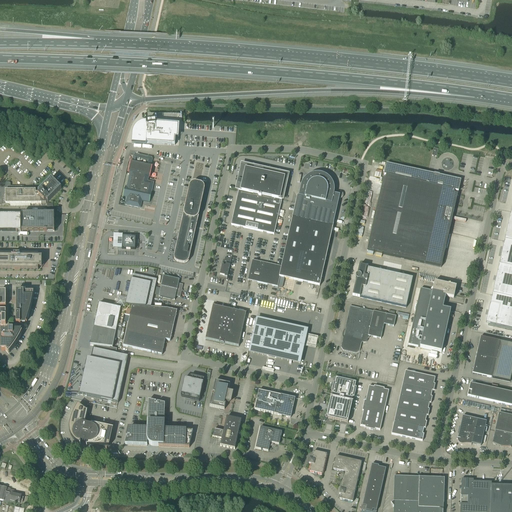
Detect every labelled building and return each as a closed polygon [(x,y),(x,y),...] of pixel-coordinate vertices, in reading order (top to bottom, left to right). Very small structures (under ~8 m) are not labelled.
[(146,143),(175,145),(175,138),(174,138),(174,135),(177,135),(177,132),(176,132),(176,127),(158,126),(158,125),(155,125),(155,122),(147,122),(147,125),(145,125),(144,125),(142,126),(141,126),(140,127),(139,128),(138,129),(137,130),(136,131),(136,132),(135,134),(135,135),(134,143),(146,144),(146,143)] [(127,198),(125,205),(135,207),(139,208),(140,204),(141,204),(142,201),(149,203),(150,202),(149,202),(150,198),(150,197),(151,197),(150,197),(151,193),(152,193),(151,192),(152,190),(153,184),(153,183),(150,182),(146,181),(147,179),(148,179),(148,177),(150,177),(150,175),(151,173),(151,171),(152,168),(152,167),(150,167),(152,160),(151,159),(151,158),(148,157),(148,159),(139,157),(140,156),(137,155),(136,156),(134,156),(132,163),(130,162),(130,163),(131,163),(130,167),(129,167),(129,168),(129,170),(128,172),(130,173),(127,187),(125,187),(124,191),(124,192),(124,193),(123,196),(123,197),(127,198)] [(441,267),(453,215),(457,195),(454,194),(454,191),(458,192),(461,181),(386,164),(384,175),(386,176),(385,179),(383,178),(367,251),(441,267)] [(238,193),(231,225),(274,235),(281,201),(286,180),(287,178),(243,168),(240,181),(238,180),(237,183),(240,184),(238,192),(238,193)] [(301,187),(298,197),(297,196),(281,267),(279,277),(280,277),(320,286),(333,225),(340,196),(334,194),(334,191),(334,188),(333,185),(331,182),(329,179),(327,177),(324,175),(321,174),(317,174),(314,174),(311,175),(308,176),(305,178),(303,181),(302,184),(301,187)] [(47,202),(48,203),(61,189),(51,180),(52,179),(51,179),(38,193),(39,194),(35,194),(35,190),(35,191),(24,191),(24,189),(21,189),(21,188),(9,188),(9,187),(9,186),(9,184),(7,184),(6,184),(6,187),(7,187),(7,188),(0,187),(0,204),(41,204),(46,204),(47,202)] [(174,257),(174,258),(174,259),(175,260),(175,261),(176,261),(176,262),(177,262),(178,262),(179,263),(182,263),(183,264),(184,264),(184,263),(185,263),(186,263),(187,262),(188,261),(188,260),(188,259),(204,191),(204,190),(204,189),(203,188),(203,187),(202,186),(201,185),(200,185),(199,185),(196,184),(195,184),(194,184),(193,184),(192,184),(192,185),(191,185),(191,186),(190,186),(190,187),(190,188),(189,188),(174,256),(174,257)] [(508,187),(503,192),(506,195),(511,190),(508,187)] [(0,231),(16,231),(16,232),(21,232),(21,231),(21,214),(0,214),(0,231)] [(22,231),(22,232),(23,232),(27,232),(28,232),(32,232),(34,232),(38,232),(39,232),(43,232),(44,232),(47,232),(53,232),(54,232),(54,230),(54,227),(54,225),(54,221),(54,219),(54,215),(54,214),(53,214),(47,214),(44,214),(22,214),(22,215),(22,230),(22,231)] [(115,237),(115,249),(135,250),(135,238),(115,237)] [(499,265),(511,268),(511,242),(505,240),(504,243),(499,265)] [(0,269),(38,270),(38,267),(39,267),(40,267),(40,264),(40,262),(41,258),(38,258),(38,255),(20,255),(18,255),(18,254),(15,254),(15,255),(13,255),(0,254),(0,269)] [(278,287),(280,277),(279,277),(281,267),(252,261),(248,281),(278,287)] [(222,265),(220,275),(225,276),(225,277),(227,277),(230,263),(226,262),(225,266),(222,265)] [(492,295),(511,299),(511,268),(499,265),(498,267),(499,267),(498,271),(492,295)] [(356,280),(352,297),(360,298),(406,308),(412,279),(366,268),(367,268),(359,266),(357,276),(356,277),(356,278),(356,279),(356,280)] [(161,287),(181,291),(183,285),(178,284),(179,280),(163,276),(161,287)] [(103,293),(119,294),(120,286),(117,285),(118,279),(115,279),(114,284),(109,284),(110,281),(104,280),(103,293)] [(126,305),(132,306),(146,307),(151,284),(133,280),(131,280),(126,305)] [(452,287),(450,287),(451,286),(434,283),(432,292),(420,289),(408,345),(441,353),(450,311),(443,309),(445,297),(453,299),(455,293),(454,293),(454,292),(454,291),(454,289),(453,289),(452,288),(452,287)] [(176,296),(180,297),(181,291),(161,287),(159,297),(175,300),(176,296)] [(34,291),(16,291),(16,325),(20,325),(20,323),(25,323),(25,321),(27,322),(28,316),(29,313),(30,310),(31,306),(32,300),(34,291)] [(511,299),(492,295),(492,297),(491,301),(491,300),(487,320),(489,321),(488,326),(511,331),(511,299)] [(87,370),(81,394),(87,395),(86,397),(101,400),(118,403),(127,361),(128,357),(122,356),(116,354),(117,349),(112,348),(115,338),(119,339),(122,328),(117,327),(121,309),(115,308),(99,304),(94,328),(93,331),(90,346),(94,346),(93,351),(92,352),(91,360),(87,359),(85,370),(87,370)] [(132,306),(131,312),(130,316),(174,326),(177,311),(167,309),(166,309),(146,307),(132,306)] [(225,344),(239,347),(246,313),(213,306),(205,339),(219,342),(220,342),(220,343),(224,344),(224,343),(225,343),(225,344)] [(343,338),(341,348),(343,351),(356,354),(359,352),(361,343),(362,343),(363,342),(364,342),(366,341),(367,340),(367,339),(369,339),(369,337),(381,339),(384,325),(393,327),(396,317),(386,315),(379,313),(378,313),(359,309),(350,307),(345,330),(344,331),(343,336),(343,338)] [(130,316),(129,317),(123,346),(151,352),(151,353),(162,355),(165,340),(170,341),(174,326),(130,316)] [(300,363),(303,347),(307,331),(256,320),(249,351),(267,356),(268,356),(275,357),(276,358),(276,357),(300,363)] [(22,333),(16,333),(16,332),(13,332),(13,331),(9,331),(9,332),(6,332),(6,333),(1,333),(1,351),(5,351),(8,354),(10,353),(12,350),(14,348),(16,345),(17,342),(19,339),(21,335),(22,333)] [(478,343),(478,348),(474,363),(472,368),(473,369),(472,374),(510,382),(511,377),(511,376),(511,344),(480,337),(479,343),(478,343)] [(405,372),(391,434),(422,441),(424,435),(422,434),(424,429),(425,429),(427,422),(425,422),(426,416),(428,416),(429,410),(428,410),(429,404),(431,404),(432,397),(431,397),(432,391),(433,391),(435,385),(434,385),(435,378),(405,372)] [(181,396),(181,397),(181,398),(182,398),(183,398),(185,399),(199,402),(204,379),(193,377),(190,376),(189,381),(185,380),(185,379),(184,379),(181,394),(181,396)] [(353,402),(351,402),(352,397),(354,398),(356,388),(355,387),(356,382),(336,378),(335,383),(333,383),(331,393),(332,393),(331,397),(330,397),(331,397),(326,417),(325,418),(325,419),(326,420),(328,419),(347,424),(352,402),(353,402)] [(209,407),(224,410),(225,404),(225,402),(227,402),(229,393),(227,393),(228,390),(230,385),(215,381),(213,392),(214,393),(214,396),(212,395),(209,407)] [(511,392),(470,384),(467,396),(511,406),(511,392)] [(374,388),(369,387),(365,401),(364,401),(362,411),(363,411),(360,426),(365,427),(365,428),(375,431),(375,429),(380,431),(389,391),(384,390),(384,389),(374,387),(374,388)] [(294,399),(258,391),(254,410),(290,418),(290,403),(293,403),(294,399)] [(148,430),(147,430),(128,429),(127,437),(125,445),(147,446),(147,442),(148,442),(150,445),(154,446),(158,446),(158,447),(189,448),(191,440),(192,432),(164,431),(165,404),(157,403),(149,401),(148,430)] [(84,424),(87,412),(77,409),(76,411),(75,413),(74,415),(73,416),(72,419),(71,423),(71,424),(71,426),(70,427),(70,428),(70,429),(70,431),(71,432),(71,433),(72,434),(72,436),(73,436),(73,437),(74,438),(75,439),(76,440),(77,441),(78,442),(79,442),(80,443),(81,441),(87,442),(87,444),(109,445),(113,429),(91,424),(91,426),(84,424)] [(511,448),(511,441),(511,416),(498,414),(495,432),(492,444),(502,444),(511,448)] [(468,445),(471,445),(471,444),(481,446),(486,422),(462,417),(457,439),(456,439),(458,440),(458,441),(458,442),(459,443),(460,444),(461,444),(461,445),(462,445),(465,445),(468,445)] [(214,430),(212,437),(222,439),(220,446),(235,450),(241,421),(226,418),(223,432),(214,430)] [(272,443),(274,444),(279,445),(282,432),(260,427),(255,449),(268,452),(270,444),(270,445),(271,446),(272,444),(271,444),(272,443)] [(310,459),(309,463),(309,464),(311,465),(309,472),(322,475),(327,455),(314,452),(312,459),(310,459)] [(361,462),(336,457),(333,470),(343,472),(343,473),(344,475),(345,475),(341,492),(340,492),(339,493),(339,494),(340,495),(339,500),(352,503),(361,462)] [(360,511),(376,511),(386,469),(378,467),(378,466),(371,465),(362,506),(361,506),(360,510),(361,510),(360,511)] [(417,511),(419,478),(394,477),(393,502),(392,504),(392,506),(393,507),(392,511),(417,511)] [(419,478),(417,511),(441,511),(442,504),(443,504),(444,479),(419,478)] [(473,480),(461,479),(459,511),(511,511),(511,486),(496,486),(496,483),(473,482),(473,480)] [(9,489),(5,488),(2,502),(13,504),(14,502),(20,503),(21,496),(13,494),(14,491),(11,490),(9,490),(9,489)]
